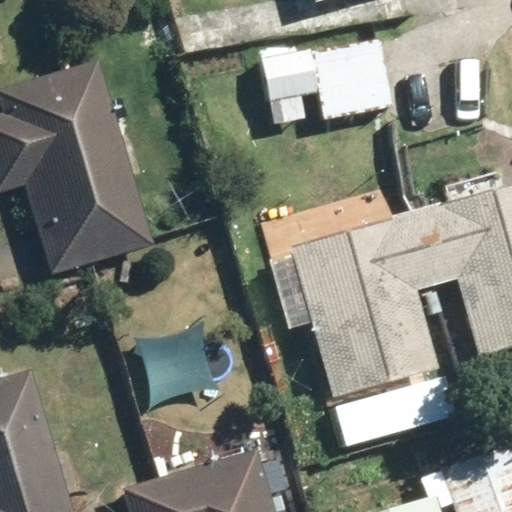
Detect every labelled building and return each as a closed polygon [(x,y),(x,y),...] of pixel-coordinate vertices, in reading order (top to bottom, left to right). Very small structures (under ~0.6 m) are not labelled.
[(261,129),(301,126),(299,101),(315,100),(317,124),(383,118),(376,44),(255,55),(261,129)] [(0,203),(15,199),(37,277),(145,247),(93,62),(0,88),(0,203)] [(383,192),(253,230),(283,331),(299,326),(322,405),(430,373),(408,298),(447,286),(468,362),(511,348),(511,186),(392,222),(383,192)] [(0,511),(67,511),(26,373),(0,381),(0,511)] [(434,511),(430,498),(383,511),(511,511),(511,445),(438,468),(451,511),(434,511)] [(112,496),(116,511),(265,511),(249,457),(112,496)]
